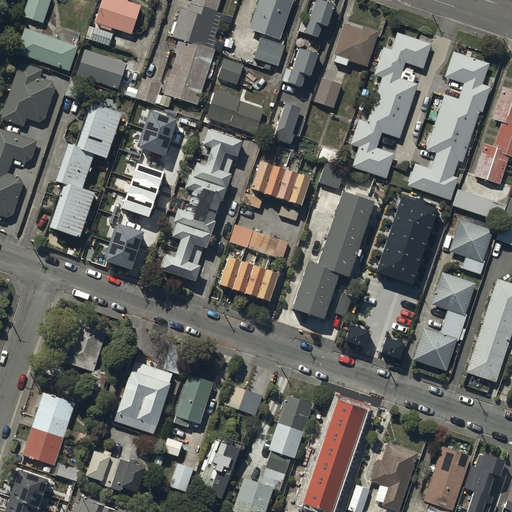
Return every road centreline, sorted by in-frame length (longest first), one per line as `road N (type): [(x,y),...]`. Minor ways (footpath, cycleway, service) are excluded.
road 1 (residential): [(511,426),(46,270)]
road 2 (residential): [(46,270),(0,407)]
